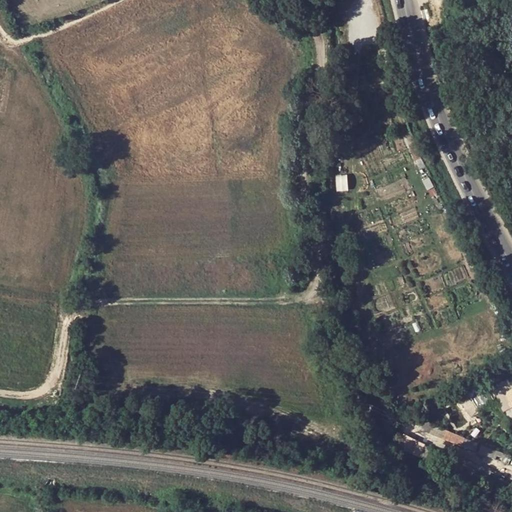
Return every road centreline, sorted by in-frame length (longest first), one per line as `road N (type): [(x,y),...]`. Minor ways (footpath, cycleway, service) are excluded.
road 1 (track): [(0,392),(30,395),(50,386),(69,316),(93,304),(301,298),(321,284)]
road 2 (secondary): [(511,255),(443,120),(406,0)]
